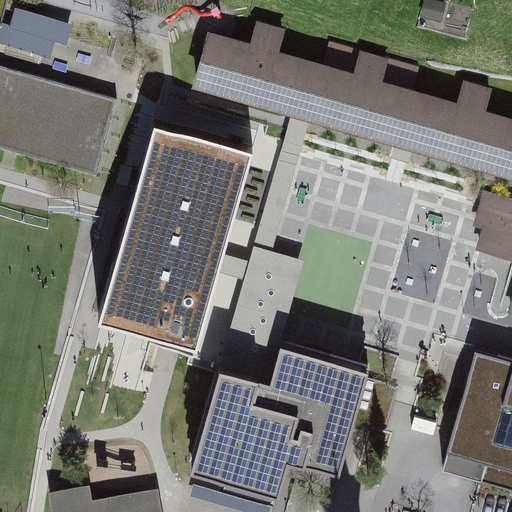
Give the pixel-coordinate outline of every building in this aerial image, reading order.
[(0,0),(0,65),(17,0),(0,0)] [(240,43),(203,32),(187,88),(302,120),(408,151),(510,180),(511,173),(511,121),(485,114),(493,89),(456,79),(449,102),(379,79),(385,62),(354,51),(347,72),(272,50),(278,31),(247,22),(240,43)] [(0,68),(0,142),(100,170),(118,102),(0,68)] [(243,154),(170,134),(135,270),(209,291),(211,281),(243,154)] [(511,199),(495,195),(491,209),(483,238),(479,250),(511,260),(511,199)] [(194,343),(209,291),(135,270),(121,322),(194,343)] [(226,372),(211,368),(180,467),(266,492),(279,451),(326,465),(330,450),(351,383),(354,371),(275,346),(265,383),(226,372)] [(511,365),(480,356),(448,466),(511,485),(511,365)] [(399,397),(351,383),(330,450),(380,466),(399,397)] [(90,489),(54,495),(57,511),(160,511),(157,494),(93,505),(90,489)]
